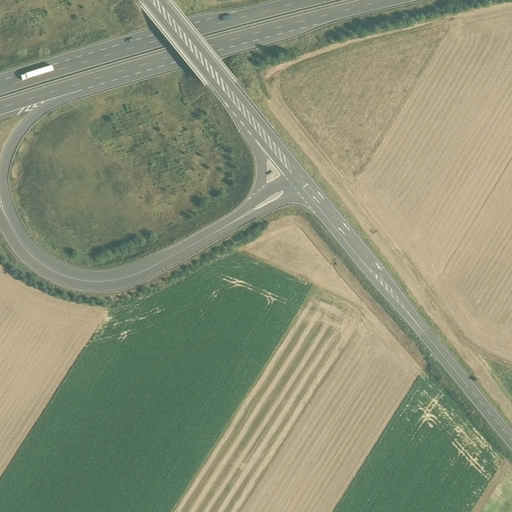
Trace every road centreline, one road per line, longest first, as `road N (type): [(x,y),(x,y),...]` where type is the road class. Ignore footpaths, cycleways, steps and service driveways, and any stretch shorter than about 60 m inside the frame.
road 1 (trunk): [(75,86),(390,0)]
road 2 (trunk): [(511,440),(306,187)]
road 3 (trunk): [(310,0),(0,88)]
road 4 (trunk): [(254,210),(155,266),(111,281),(61,276),(14,235)]
road 5 (trunk): [(14,235),(3,183),(7,155),(28,121),(75,86)]
road 6 (trunk): [(253,123),(152,0)]
road 7 (track): [(409,269),(469,352),(511,370)]
